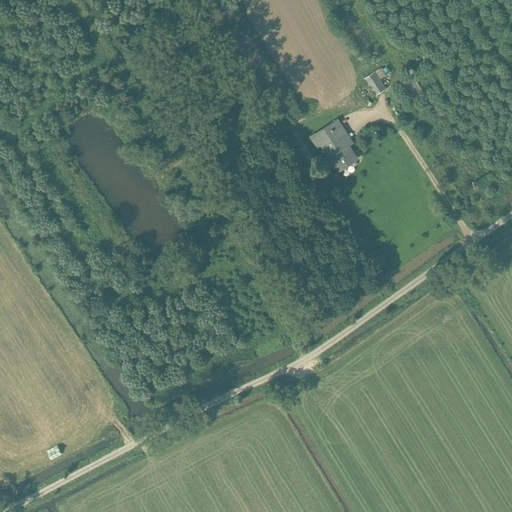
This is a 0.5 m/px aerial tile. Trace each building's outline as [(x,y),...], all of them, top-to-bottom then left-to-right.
[(385,89),(380,80),(374,71),(364,78),(375,95),(385,89)] [(412,76),(407,79),(399,85),(410,101),(423,93),(412,76)] [(355,158),(332,123),(310,137),(316,146),(321,142),(339,169),(355,158)] [(327,201),(320,206),(326,214),(332,209),(327,201)] [(312,212),(316,218),(322,214),(321,212),(318,208),(312,212)] [(342,221),(336,211),(335,210),(330,213),(337,224),(342,221)] [(315,222),(297,235),(306,246),(323,233),(315,222)]
